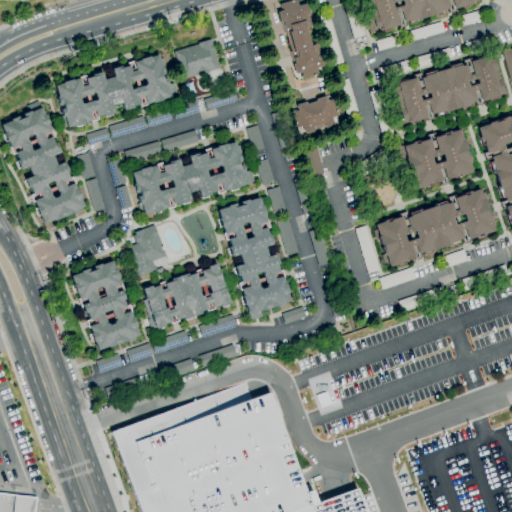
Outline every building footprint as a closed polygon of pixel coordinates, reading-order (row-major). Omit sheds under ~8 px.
[(289,0),(275,4),(294,81),(323,73),(304,0),(289,0)] [(370,34),(366,20),(373,18),(367,0),(476,0),(474,1),(473,0),(471,0),(472,4),(455,9),(456,12),(449,14),(448,9),(444,10),(445,13),(436,15),(436,16),(434,17),(433,14),(420,18),(421,21),(418,21),(409,23),(408,20),(405,21),(406,26),(399,28),(398,25),(391,27),(392,28),(383,31),(383,30),(382,30),(382,29),(381,30),(380,26),(377,27),(378,32),(370,34)] [(353,38),(343,5),(355,1),(365,35),(353,38)] [(459,27),(456,17),(478,10),(481,21),(459,27)] [(332,66),(318,22),(330,18),(343,63),(332,66)] [(410,42),(407,32),(441,22),(444,32),(410,42)] [(378,51),(375,41),(397,34),(400,44),(378,51)] [(467,53),(464,43),(487,36),(490,46),(467,53)] [(182,79),(173,51),(198,44),(198,43),(211,39),(219,69),(208,73),(208,72),(182,79)] [(418,68),(415,58),(449,48),(452,58),(418,68)] [(511,84),(501,51),(511,48),(511,84)] [(67,127),(64,116),(63,117),(61,109),(64,108),(63,103),(59,104),(57,96),(58,96),(55,85),(63,82),(72,79),(72,80),(77,78),(84,75),(85,78),(92,76),(92,75),(101,72),(104,79),(113,76),(111,68),(121,65),(122,68),(128,66),(127,63),(134,61),(140,60),(140,59),(149,56),(149,57),(158,54),(161,65),(162,65),(164,73),(161,74),(162,79),(166,78),(168,86),(167,86),(170,97),(162,99),(162,100),(153,103),(153,102),(147,104),(147,105),(140,107),(139,104),(133,106),(133,107),(124,110),(121,102),(111,105),(114,113),(104,116),(104,115),(97,117),(98,120),(91,122),(90,120),(85,122),(85,123),(76,126),(76,125),(67,127)] [(398,125),(397,121),(402,119),(401,117),(400,117),(399,113),(400,113),(395,95),(394,96),(393,92),(394,91),(393,90),(392,90),(391,87),(398,85),(397,83),(415,77),(419,90),(423,89),(420,78),(424,77),(424,75),(433,72),(433,70),(451,65),(451,67),(460,64),(461,66),(468,64),(467,62),(469,62),(469,61),(487,56),(488,60),(494,58),(497,68),(492,70),(495,81),(500,80),(503,89),(505,89),(506,93),(502,95),(498,96),(498,98),(490,100),(489,99),(482,101),(482,104),(478,105),(477,103),(479,102),(479,100),(471,102),(472,105),(463,108),(464,108),(461,109),(461,107),(447,111),(448,113),(446,114),(445,113),(436,116),(435,113),(432,114),(433,119),(427,121),(426,117),(418,120),(418,121),(410,124),(409,122),(398,125)] [(386,77),(383,67),(405,60),(408,71),(386,77)] [(346,116),(336,82),(348,79),(358,112),(346,116)] [(382,137),(369,92),(380,88),(394,133),(382,137)] [(206,110),(203,99),(234,90),(237,101),(206,110)] [(290,103),(296,135),(340,126),(334,94),(290,103)] [(44,224),(40,215),(39,216),(35,207),(36,207),(34,202),(33,202),(30,196),(29,195),(33,194),(30,187),(28,188),(24,179),(31,176),(28,167),(20,170),(16,160),(17,159),(15,153),(12,154),(9,147),(10,147),(8,141),(7,142),(3,133),(4,132),(1,124),(11,120),(10,119),(18,116),(20,119),(24,117),(23,114),(30,111),(27,105),(38,100),(44,115),(45,115),(49,124),(48,124),(51,129),(52,129),(55,136),(52,138),(55,144),(56,143),(60,153),(53,156),(56,165),(64,162),(68,171),(67,172),(69,178),(72,177),(75,184),(74,185),(76,189),(77,189),(81,198),(80,198),(84,207),(79,209),(81,213),(74,216),(73,213),(66,216),(65,212),(60,214),(62,217),(54,221),(54,220),(44,224)] [(175,119),(171,107),(195,100),(199,112),(175,119)] [(148,127),(145,116),(168,108),(171,120),(148,127)] [(280,148),(270,114),(282,110),(292,145),(280,148)] [(511,233),(509,226),(510,226),(509,224),(508,224),(507,221),(508,221),(506,215),(507,215),(506,213),(505,214),(504,210),(505,210),(504,207),(501,208),(499,202),(505,200),(504,197),(501,198),(497,186),(498,185),(494,173),(492,174),(491,171),(492,171),(489,162),(492,161),(491,157),(486,159),(484,154),(486,153),(483,143),(484,143),(483,139),(480,140),(479,137),(481,136),(478,127),(481,126),(481,125),(511,114),(511,233)] [(111,138),(108,127),(142,116),(146,128),(111,138)] [(252,152),(245,128),(257,125),(264,149),(252,152)] [(88,145),(85,135),(105,128),(109,138),(97,142),(98,143),(95,144),(94,143),(88,145)] [(468,160),(472,172),(463,175),(463,176),(461,177),(460,176),(453,178),(454,181),(441,185),(440,181),(433,183),(434,185),(425,187),(425,186),(423,187),(423,186),(418,188),(417,188),(417,189),(412,190),(408,175),(409,175),(408,171),(409,171),(409,168),(410,168),(410,166),(408,167),(408,164),(406,165),(405,161),(406,160),(406,159),(401,161),(397,148),(405,145),(412,143),(411,142),(414,141),(415,144),(419,143),(419,141),(429,138),(430,141),(434,140),(433,137),(443,134),(444,135),(448,134),(447,131),(449,131),(450,132),(459,129),(462,140),(463,140),(466,152),(468,152),(470,160),(468,160)] [(163,152),(160,141),(194,130),(198,141),(163,152)] [(127,163),(123,151),(158,141),(161,153),(127,163)] [(144,215),(143,210),(139,211),(137,205),(139,204),(137,197),(140,196),(139,191),(136,192),(133,184),(135,183),(131,173),(140,170),(139,169),(149,166),(149,167),(154,166),(154,165),(168,161),(178,158),(180,166),(190,163),(188,155),(197,153),(198,155),(204,153),(204,150),(210,148),(211,149),(217,147),(217,146),(226,143),(227,144),(234,142),(238,153),(239,152),(241,160),(240,161),(241,166),(243,165),(245,172),(244,173),(247,184),(223,191),(223,192),(217,194),(216,191),(209,193),(210,195),(200,198),(198,190),(188,193),(191,200),(181,203),(181,202),(173,204),(174,207),(167,209),(167,208),(162,209),(162,210),(153,213),(153,212),(144,215)] [(312,176),(305,151),(316,148),(324,173),(312,176)] [(367,172),(361,162),(380,149),(387,158),(367,172)] [(83,179),(76,156),(87,152),(94,176),(83,179)] [(114,186),(107,163),(119,159),(126,183),(114,186)] [(262,185),(255,162),(266,159),(273,182),(262,185)] [(303,214),(293,180),(305,176),(315,211),(303,214)] [(94,212),(85,181),(95,178),(104,209),(94,212)] [(121,209),(115,188),(125,185),(131,206),(121,209)] [(273,213),(266,190),(278,187),(285,210),(273,213)] [(389,267),(388,262),(384,263),(381,255),(384,254),(384,253),(383,254),(381,250),(382,249),(381,247),(383,246),(382,245),(381,245),(380,243),(379,243),(378,238),(376,239),(373,231),(376,230),(375,225),(384,221),(383,220),(386,219),(387,222),(391,221),(391,219),(392,219),(392,217),(405,212),(407,217),(410,216),(409,215),(419,211),(418,209),(421,208),(421,207),(435,202),(435,203),(436,203),(437,205),(445,202),(446,204),(449,203),(447,197),(454,195),(455,197),(464,194),(464,196),(468,195),(467,191),(470,190),(471,191),(480,188),(488,212),(488,211),(491,219),(490,220),(494,230),(485,233),(486,235),(482,236),(482,235),(476,238),(476,237),(475,237),(475,238),(471,239),(471,238),(469,239),(469,241),(463,244),(461,238),(458,239),(460,243),(448,247),(448,245),(434,249),(435,252),(432,252),(423,255),(422,252),(419,253),(421,258),(414,261),(413,258),(407,260),(407,262),(399,265),(398,264),(389,267)] [(250,320),(246,305),(244,305),(241,296),(243,295),(241,290),(240,290),(237,283),(241,282),(239,275),(237,276),(234,266),(242,264),(239,254),(231,257),(228,247),(230,246),(228,240),(225,241),(223,233),(224,233),(222,228),(221,228),(219,218),(220,218),(217,210),(220,209),(219,206),(226,203),(227,205),(235,203),(236,206),(241,204),(241,201),(248,199),(248,201),(259,198),(261,206),(262,206),(265,215),(264,215),(266,220),(267,220),(270,228),(267,228),(269,235),(270,234),(273,244),(265,247),(268,256),(276,254),(279,263),(277,264),(279,271),(281,270),(284,278),(283,278),(284,283),(285,283),(288,292),(287,293),(290,301),(285,302),(286,306),(279,308),(278,306),(272,308),(270,304),(265,305),(266,309),(260,311),(262,317),(250,320)] [(286,256),(276,221),(287,218),(298,252),(286,256)] [(137,278),(127,252),(131,250),(129,246),(138,243),(135,243),(132,235),(135,234),(134,232),(142,229),(154,224),(162,246),(162,245),(164,249),(163,249),(166,256),(152,261),(155,269),(161,267),(163,271),(157,273),(156,271),(137,278)] [(318,266),(308,231),(311,231),(310,227),(314,226),(315,229),(317,229),(316,225),(318,225),(318,227),(320,227),(330,262),(318,266)] [(368,273),(354,229),(366,226),(379,270),(368,273)] [(445,268),(441,257),(463,249),(467,260),(445,268)] [(97,350),(89,328),(88,328),(85,320),(89,319),(87,313),(85,313),(82,305),(80,306),(77,298),(78,298),(77,293),(76,293),(73,284),(70,276),(81,272),(81,271),(88,268),(90,271),(94,270),(93,266),(100,264),(100,265),(112,261),(115,269),(116,269),(119,278),(118,278),(119,283),(121,283),(124,290),(122,291),(125,299),(123,299),(126,306),(129,305),(132,313),(131,313),(132,318),(133,317),(137,327),(136,327),(139,335),(134,336),(136,340),(129,343),(128,340),(121,343),(120,340),(115,342),(116,345),(108,347),(108,346),(97,350)] [(150,329),(147,319),(148,318),(142,301),(145,299),(142,288),(151,285),(152,287),(158,285),(157,283),(165,281),(166,283),(171,281),(170,279),(187,273),(188,275),(194,273),(193,271),(200,269),(201,271),(206,269),(205,267),(217,263),(219,269),(218,269),(224,288),(225,287),(228,298),(230,303),(221,306),(220,305),(213,307),(214,309),(207,311),(206,310),(201,311),(201,313),(185,319),(184,317),(178,319),(178,321),(170,324),(170,322),(164,324),(165,326),(156,329),(155,327),(150,329)] [(464,291),(460,280),(504,265),(508,276),(464,291)] [(382,290),(378,279),(411,267),(415,279),(382,290)] [(334,317),(324,283),(335,280),(346,314),(334,317)] [(401,313),(398,301),(442,286),(445,297),(401,313)] [(284,324),(281,314),(301,307),(305,317),(284,324)] [(202,338),(198,326),(232,314),(236,326),(202,338)] [(326,336),(323,329),(335,324),(338,332),(326,336)] [(155,354),(151,342),(185,330),(188,342),(155,354)] [(129,362),(125,351),(148,343),(152,354),(129,362)] [(202,368),(198,356),(232,344),(236,356),(202,368)] [(99,373),(95,361),(118,353),(122,365),(99,373)] [(160,382),(156,370),(190,359),(194,370),(160,382)] [(108,399),(104,388),(138,376),(142,388),(108,399)] [(265,395),(249,401),(243,384),(111,434),(141,511),(366,511),(356,484),(333,493),(306,503),(265,395)] [(437,437),(442,452),(479,440),(474,425),(437,437)] [(511,511),(511,447),(435,470),(447,511),(511,511)] [(0,511),(0,492),(36,498),(34,511),(0,511)]
